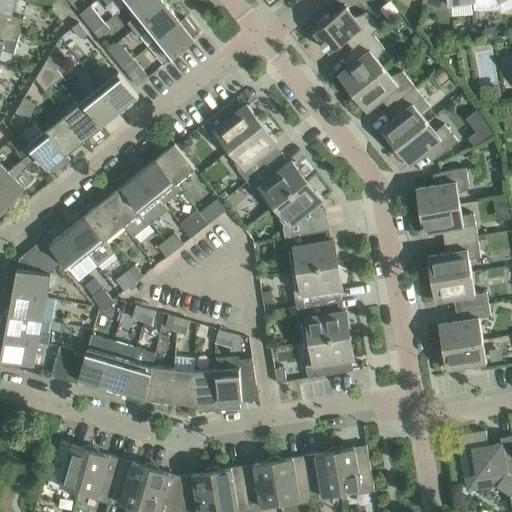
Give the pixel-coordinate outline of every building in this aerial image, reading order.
[(12,15),(16,0),(0,0),(0,25),(21,32),(24,19),(12,15)] [(134,29),(167,3),(164,0),(133,0),(127,5),(136,16),(129,23),(134,29)] [(474,0),(423,0),(423,2),(449,10),(451,4),(474,2),(475,2),(474,0)] [(474,2),(475,9),(502,7),(501,0),(474,0),(475,2),(474,2)] [(181,21),(167,3),(134,29),(140,36),(147,30),(156,41),(181,21)] [(105,22),(100,16),(91,5),(80,13),(94,31),(105,22)] [(328,12),(315,23),(320,28),(315,32),(323,41),(321,43),(326,49),(328,48),(331,52),(351,35),(354,40),(375,23),(366,12),(355,16),(347,6),(333,18),(328,12)] [(170,59),(195,39),(191,33),(195,29),(185,17),(181,21),(156,41),(170,59)] [(88,33),(79,22),(73,27),(81,38),(88,33)] [(110,29),(105,22),(94,31),(99,37),(110,29)] [(353,92),(385,67),(378,59),(385,49),(373,33),(379,28),(375,23),(354,40),(358,44),(351,50),(358,59),(339,74),(353,92)] [(15,53),(21,32),(0,25),(0,56),(2,49),(15,53)] [(134,58),(129,52),(125,47),(114,56),(123,67),(134,58)] [(50,55),(46,62),(57,69),(62,62),(50,55)] [(149,77),(134,58),(123,67),(138,85),(149,77)] [(64,76),(57,69),(46,62),(42,69),(36,78),(46,91),(64,76)] [(394,103),(415,86),(403,71),(391,76),(385,67),(353,92),(367,110),(387,95),(394,103)] [(121,111),(139,97),(119,72),(101,86),(121,111)] [(121,111),(101,86),(83,100),(103,126),(121,111)] [(396,146),(427,121),(421,113),(430,105),(415,86),(394,103),(401,113),(382,128),(396,146)] [(25,97),(21,103),(32,111),(36,104),(25,97)] [(85,140),(103,126),(83,100),(65,115),(85,140)] [(231,147),(262,123),(247,104),(241,109),(233,100),(202,125),(212,137),(221,134),(231,147)] [(32,111),(21,103),(16,110),(28,117),(32,111)] [(67,154),(85,140),(65,115),(47,129),(67,154)] [(435,131),(427,121),(396,146),(410,164),(430,148),(437,157),(458,140),(445,123),(435,131)] [(476,131),(468,137),(475,146),(497,135),(489,121),(476,131)] [(277,142),(262,123),(231,147),(242,161),(237,169),(247,181),(278,156),(271,147),(277,142)] [(67,154),(47,129),(29,144),(34,150),(39,156),(51,171),(56,167),(58,169),(71,159),(67,154)] [(184,141),(179,145),(186,154),(192,150),(184,141)] [(196,168),(177,145),(176,143),(158,157),(178,182),(196,168)] [(34,150),(29,144),(18,153),(23,159),(34,150)] [(39,156),(34,150),(23,159),(28,165),(39,156)] [(276,204),(307,179),(292,160),(286,166),(278,156),(247,181),(257,194),(265,190),(276,204)] [(178,182),(158,157),(140,171),(160,196),(178,182)] [(0,179),(9,171),(0,162),(0,179)] [(0,213),(26,187),(16,178),(24,170),(16,163),(9,171),(0,179),(0,213)] [(417,187),(421,210),(460,203),(459,193),(470,188),(467,167),(440,172),(442,183),(417,187)] [(160,196),(140,171),(122,186),(151,223),(169,208),(160,196)] [(322,198),(307,179),(276,204),(287,218),(283,226),(284,232),(324,225),(321,210),(316,203),(322,198)] [(122,186),(104,200),(124,225),(125,224),(134,236),(151,223),(122,186)] [(507,196),(493,199),(494,205),(508,203),(507,196)] [(209,223),(228,208),(219,197),(207,207),(201,212),(199,209),(198,209),(209,223)] [(124,225),(104,200),(86,214),(106,239),(124,225)] [(464,225),(460,203),(421,210),(424,233),(449,229),(451,240),(478,235),(476,223),(464,225)] [(191,237),(209,223),(198,209),(180,223),(191,237)] [(106,239),(86,214),(68,229),(88,253),(98,264),(99,266),(116,252),(106,239)] [(327,240),(324,225),(284,232),(287,251),(296,252),(299,269),(338,263),(334,239),(327,240)] [(68,229),(50,243),(65,262),(79,279),(98,264),(88,253),(68,229)] [(176,232),(165,241),(173,252),(184,243),(176,232)] [(481,257),(478,235),(451,240),(453,251),(428,255),(432,278),(472,271),(470,259),(481,257)] [(65,262),(50,243),(45,237),(35,246),(54,270),(65,262)] [(173,252),(165,241),(159,246),(167,257),(173,252)] [(51,273),(50,273),(54,270),(35,246),(20,258),(14,290),(47,296),(51,273)] [(342,286),(338,263),(299,269),(302,286),(294,290),(297,306),(337,300),(335,288),(342,286)] [(135,264),(129,269),(138,280),(144,275),(135,264)] [(138,280),(129,269),(117,279),(125,290),(138,280)] [(475,293),(472,271),(432,278),(436,301),(461,296),(462,308),(489,303),(487,291),(475,293)] [(113,300),(103,287),(93,296),(103,308),(113,300)] [(43,319),(47,296),(14,290),(10,313),(43,319)] [(272,291),(263,293),(265,305),(274,304),(272,291)] [(339,311),(337,300),(297,306),(299,322),(308,323),(311,340),(350,334),(346,310),(339,311)] [(491,315),(489,303),(462,308),(464,319),(439,323),(443,346),(483,339),(479,317),(491,315)] [(144,321),(148,308),(137,304),(133,318),(144,321)] [(152,323),(156,310),(148,308),(144,321),(152,323)] [(43,319),(10,313),(4,312),(0,331),(0,334),(5,335),(39,342),(39,341),(49,343),(51,334),(40,332),(43,319)] [(178,331),(182,318),(169,314),(165,327),(178,331)] [(186,333),(190,320),(182,318),(178,331),(186,333)] [(223,344),(227,331),(219,329),(216,342),(223,344)] [(231,346),(235,333),(227,331),(223,344),(231,346)] [(102,385),(111,353),(115,340),(92,334),(79,379),(102,385)] [(354,357),(350,334),(311,340),(306,341),(309,364),(307,364),(309,377),(348,371),(346,359),(354,357)] [(35,364),(39,342),(5,335),(1,358),(35,364)] [(487,362),(483,339),(443,346),(447,368),(487,362)] [(124,392),(134,359),(137,347),(115,340),(111,353),(102,385),(124,392)] [(147,399),(153,365),(151,365),(155,352),(137,347),(134,359),(124,392),(147,399)] [(65,379),(73,352),(60,348),(52,375),(65,379)] [(78,382),(86,355),(73,352),(65,379),(78,382)] [(243,401),(242,387),(257,385),(253,358),(239,359),(240,367),(218,368),(219,410),(241,408),(240,401),(243,401)] [(171,401),(175,367),(153,365),(147,399),(171,401)] [(195,404),(196,370),(175,367),(171,401),(195,404)] [(285,367),(275,368),(277,383),(287,381),(285,367)] [(219,410),(218,368),(196,370),(195,404),(198,404),(199,411),(219,410)] [(468,490),(498,485),(511,494),(511,498),(511,434),(501,436),(502,441),(488,443),(486,430),(458,435),(468,490)] [(27,438),(27,442),(25,448),(35,451),(38,441),(27,438)] [(79,490),(92,445),(88,445),(85,446),(61,440),(48,485),(52,486),(53,482),(79,490)] [(375,491),(367,443),(343,447),(340,446),(336,445),(335,445),(343,492),(371,487),(371,491),(375,491)] [(108,503),(122,457),(99,450),(97,448),(94,445),(92,445),(79,490),(107,498),(106,502),(108,503)] [(343,492),(335,445),(334,446),(330,448),(329,450),(305,454),(313,501),(316,501),(315,497),(343,492)] [(313,501),(305,454),(281,458),(279,456),(274,455),(274,456),(282,502),(309,498),(310,502),(313,501)] [(282,502),(274,456),(272,456),(269,458),(267,460),(243,464),(251,511),(254,511),(253,507),(282,502)] [(138,511),(139,508),(153,462),(152,462),(148,463),(145,464),(122,457),(108,503),(112,504),(113,500),(128,504),(125,511),(138,511)] [(179,511),(182,474),(159,468),(157,465),(154,463),(153,462),(139,508),(151,511),(150,511),(179,511)] [(248,511),(251,511),(243,464),(219,468),(217,467),(213,466),(212,466),(219,511),(223,511),(247,508),(248,511)] [(219,511),(212,466),(211,466),(207,468),(205,470),(182,474),(179,511),(219,511)]
